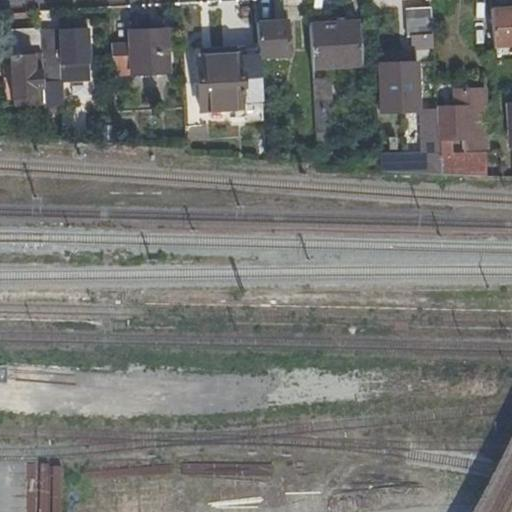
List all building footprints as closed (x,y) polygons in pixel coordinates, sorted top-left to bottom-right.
[(511,4),(486,6),(488,41),(511,40),(511,4)] [(404,8),(405,27),(427,27),(426,7),(404,8)] [(283,18),(251,20),(253,52),(253,53),(284,51),(283,18)] [(353,18),(304,20),(313,158),(323,157),(323,147),(329,147),(327,106),(324,63),(356,61),(353,18)] [(52,27),(36,29),(37,52),(39,95),(39,96),(58,95),(57,79),(84,77),(81,24),(52,25),(52,27)] [(36,29),(36,25),(4,26),(7,54),(37,52),(36,29)] [(104,42),(106,70),(165,66),(163,25),(124,27),(125,42),(104,42)] [(409,47),(431,46),(430,31),(408,32),(409,47)] [(237,50),(236,44),(185,47),(187,81),(193,82),(191,53),(237,50)] [(237,50),(191,53),(193,82),(194,105),(239,103),(237,50)] [(398,50),(369,52),(370,65),(375,65),(377,96),(400,95),(398,50)] [(37,52),(7,54),(8,95),(39,95),(37,52)] [(434,122),(435,138),(455,137),(455,147),(482,147),(481,86),(455,86),(456,104),(445,104),(433,104),(434,122)] [(456,104),(455,86),(446,86),(445,104),(456,104)] [(511,101),(503,102),(504,144),(511,144),(511,101)] [(435,138),(434,122),(420,123),(422,138),(435,138)] [(437,172),(435,138),(422,138),(422,155),(375,155),(376,171),(437,172)] [(41,470),(40,511),(60,511),(62,471),(41,470)]
